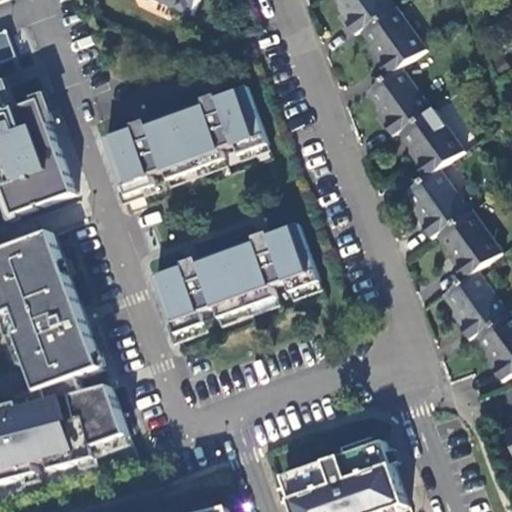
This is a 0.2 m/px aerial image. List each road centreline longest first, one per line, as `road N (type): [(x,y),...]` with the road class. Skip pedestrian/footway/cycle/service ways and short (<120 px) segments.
road 1 (residential): [(35,0),(186,429),(226,414)]
road 2 (residential): [(397,355),(411,337),(283,0)]
road 3 (residential): [(226,414),(397,355)]
road 4 (residential): [(449,511),(397,355)]
